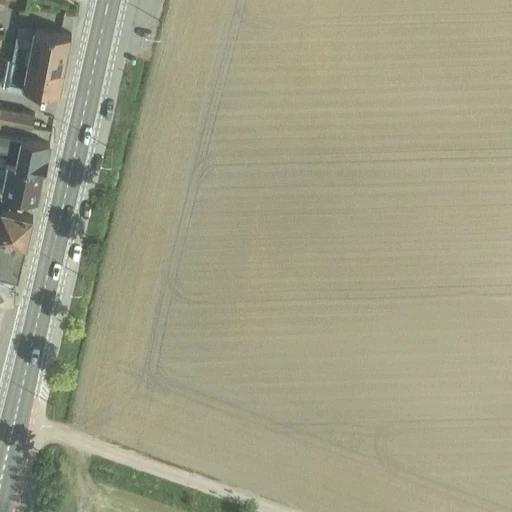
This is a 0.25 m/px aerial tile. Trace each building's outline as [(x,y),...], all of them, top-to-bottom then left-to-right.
[(14,50),(65,61),(66,55),(68,45),(70,34),(71,34),(71,33),(33,25),(31,36),(17,34),(14,50)] [(65,61),(14,50),(12,57),(27,59),(22,88),(44,92),(45,88),(59,91),(62,77),(65,61)] [(0,117),(32,124),(35,111),(0,103),(0,117)] [(5,158),(43,166),(48,140),(50,140),(52,127),(32,124),(0,117),(0,143),(7,145),(5,158)] [(43,166),(5,158),(0,156),(0,188),(37,197),(41,181),(40,179),(43,166)] [(0,209),(0,235),(26,242),(33,215),(1,207),(0,209)] [(26,242),(0,235),(0,270),(18,275),(26,242)]
